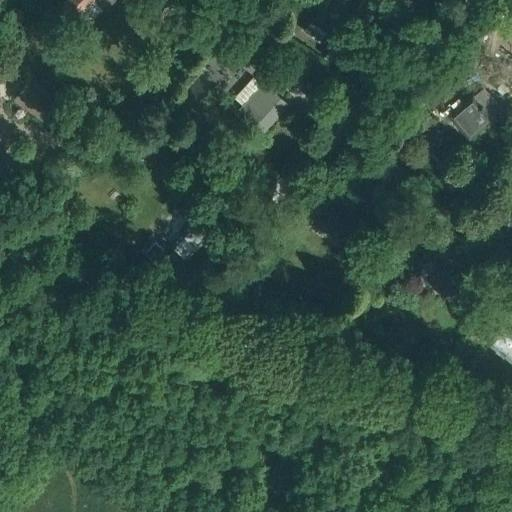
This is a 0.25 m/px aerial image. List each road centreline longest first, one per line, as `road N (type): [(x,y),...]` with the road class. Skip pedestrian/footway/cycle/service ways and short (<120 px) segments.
road 1 (track): [(511,426),(0,247)]
road 2 (track): [(175,311),(362,104),(473,0)]
road 3 (track): [(362,104),(246,25)]
